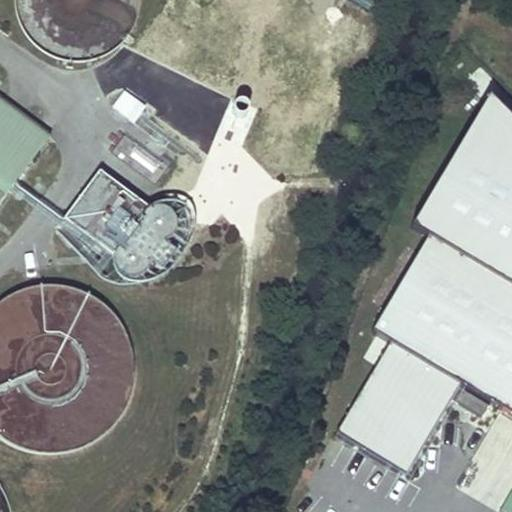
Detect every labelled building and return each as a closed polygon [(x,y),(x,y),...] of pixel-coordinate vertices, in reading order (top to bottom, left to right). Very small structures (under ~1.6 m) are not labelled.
[(10,0),(10,1),(12,15),(16,29),(24,41),(33,51),(45,59),(58,64),(72,66),(86,66),(100,62),(112,55),(123,46),(131,35),(137,22),(140,9),(140,0),(10,0)] [(110,111),(133,125),(145,107),(122,92),(110,111)] [(511,123),(498,109),(424,231),(439,240),(385,330),(399,341),(348,427),(414,467),(467,379),(511,406),(511,123)] [(0,189),(38,140),(0,111),(0,189)] [(94,176),(56,233),(150,297),(195,230),(155,202),(148,212),(94,176)] [(22,183),(15,192),(59,225),(66,216),(22,183)]
